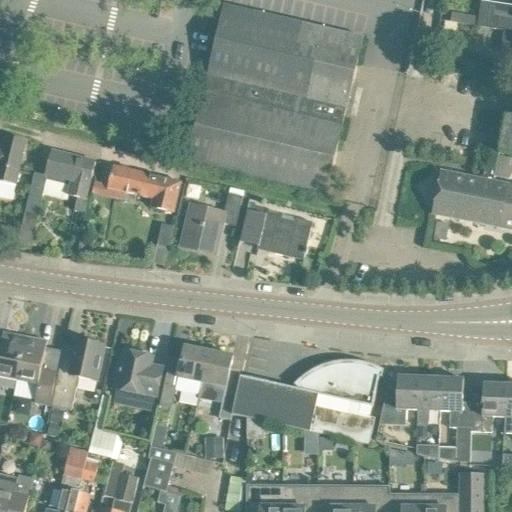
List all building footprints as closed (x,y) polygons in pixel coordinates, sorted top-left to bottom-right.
[(511,17),(495,15),(498,2),(488,0),(480,0),(478,15),(476,25),(503,30),(499,49),(511,51),(511,17)] [(511,4),(498,2),(495,15),(511,17),(511,4)] [(224,6),(187,162),(326,195),(363,38),(224,6)] [(454,10),(452,20),(476,25),(478,15),(454,10)] [(511,115),(507,115),(500,153),(511,154),(511,115)] [(16,186),(26,141),(0,135),(0,197),(12,200),(16,186)] [(86,201),(91,182),(96,162),(51,152),(47,171),(45,180),(70,186),(68,196),(78,199),(75,212),(88,215),(91,202),(86,201)] [(174,213),(181,183),(113,167),(108,188),(153,199),(152,207),(174,213)] [(511,230),(511,186),(440,172),(432,215),(511,230)] [(33,182),(26,213),(39,216),(46,185),(33,182)] [(220,234),(223,224),(236,227),(243,198),(229,195),(224,214),(191,206),(181,247),(215,255),(216,253),(212,253),(217,233),(220,234)] [(313,223),(297,219),(296,223),(282,219),(283,216),(267,212),(268,210),(264,209),(265,203),(249,199),(246,212),(247,212),(240,242),(269,249),(268,253),(304,261),(305,254),(307,254),(308,249),(306,249),(313,223)] [(440,222),(437,239),(449,241),(453,225),(440,222)] [(169,250),(174,230),(174,228),(162,225),(157,247),(169,250)] [(0,377),(17,381),(26,338),(3,333),(0,349),(0,377)] [(57,375),(41,372),(47,342),(26,338),(17,381),(38,386),(35,403),(50,406),(57,375)] [(97,382),(105,347),(78,341),(75,353),(63,351),(51,407),(72,411),(79,378),(97,382)] [(200,396),(203,383),(209,352),(185,347),(177,384),(165,382),(160,407),(174,409),(177,392),(200,396)] [(157,399),(164,368),(152,366),(154,357),(124,351),(119,370),(117,370),(113,389),(157,399)] [(227,388),(233,357),(209,352),(203,383),(227,388)] [(373,408),(379,378),(378,377),(379,372),(374,370),(369,368),(364,367),(358,366),(353,365),(348,365),(343,365),(337,366),(332,367),(330,363),(321,366),(322,370),(317,372),(313,375),(308,378),(304,381),(299,385),(305,391),(241,377),(237,396),(233,415),(247,419),(264,422),(369,446),(375,418),(369,417),(371,408),(373,408)] [(418,412),(419,378),(398,377),(397,401),(385,400),(379,425),(406,426),(406,411),(418,412)] [(441,413),(442,379),(419,378),(418,412),(418,428),(428,428),(429,428),(429,412),(441,413)] [(473,403),(463,403),(464,380),(442,379),(441,413),(453,413),(452,429),(457,429),(456,463),(471,464),(472,434),(473,403)] [(504,420),(506,386),(483,385),(483,395),(473,395),(473,403),(472,434),(491,435),(492,419),(504,420)] [(233,415),(237,396),(225,394),(220,418),(231,421),(232,415),(233,415)] [(53,411),(50,423),(61,425),(64,413),(53,411)] [(264,436),(264,422),(247,419),(247,436),(264,436)] [(50,424),(47,437),(58,440),(61,427),(50,424)] [(418,428),(417,438),(427,438),(428,428),(418,428)] [(93,430),(88,453),(112,459),(117,436),(93,430)] [(142,430),(140,440),(150,442),(152,432),(142,430)] [(31,433),(28,445),(40,448),(43,436),(31,433)] [(123,438),(117,436),(112,459),(118,460),(123,438)] [(153,437),(150,447),(163,450),(165,440),(153,437)] [(332,438),(319,438),(319,450),(332,450),(332,438)] [(44,440),(41,449),(50,451),(53,442),(44,440)] [(222,441),(207,441),(207,458),(223,457),(222,441)] [(166,493),(174,465),(177,453),(163,450),(150,447),(148,459),(151,459),(144,487),(161,491),(166,493)] [(82,480),(86,463),(88,454),(71,450),(64,476),(82,480)] [(94,483),(98,466),(86,463),(82,480),(94,483)] [(502,468),(493,468),(493,479),(502,479),(502,468)] [(129,511),(133,496),(138,479),(111,472),(104,497),(114,499),(111,510),(102,508),(101,511),(129,511)] [(460,474),(460,495),(461,495),(460,511),(483,511),(484,475),(460,474)] [(25,511),(33,479),(19,476),(18,480),(0,475),(0,511),(25,511)] [(231,477),(225,511),(230,511),(240,511),(247,480),(231,477)] [(282,511),(283,486),(247,486),(246,511),(282,511)] [(318,511),(318,487),(283,486),(282,511),(318,511)] [(353,511),(354,487),(318,487),(318,511),(353,511)] [(388,511),(389,487),(354,487),(353,511),(388,511)] [(424,511),(424,495),(390,495),(390,487),(389,487),(388,511),(424,511)] [(75,511),(80,492),(63,488),(57,511),(49,510),(48,511),(75,511)] [(166,493),(161,491),(158,504),(166,506),(163,511),(176,511),(180,497),(166,493)] [(86,511),(90,495),(80,492),(75,511),(86,511)] [(460,511),(461,495),(460,495),(424,495),(424,511),(460,511)]
